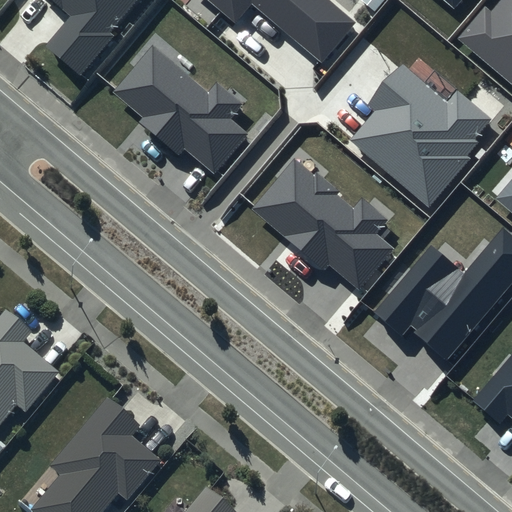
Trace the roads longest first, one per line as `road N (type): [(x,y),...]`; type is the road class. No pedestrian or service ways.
road 1 (secondary): [(16,118),(482,511)]
road 2 (secondary): [(404,511),(0,170)]
